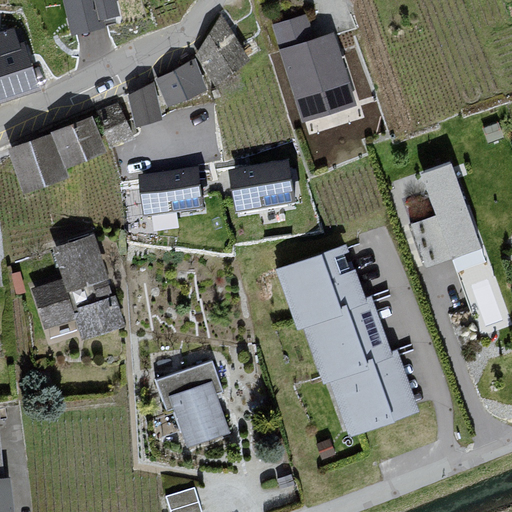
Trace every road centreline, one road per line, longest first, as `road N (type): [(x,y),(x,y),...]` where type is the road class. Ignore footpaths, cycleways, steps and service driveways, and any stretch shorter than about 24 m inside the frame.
road 1 (residential): [(0,122),(183,34),(212,0)]
road 2 (residential): [(511,442),(325,511)]
